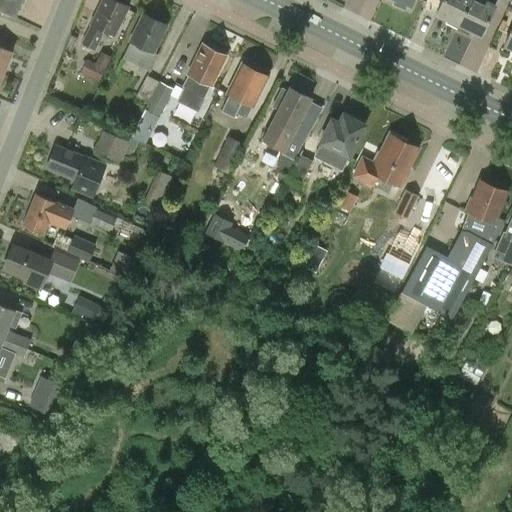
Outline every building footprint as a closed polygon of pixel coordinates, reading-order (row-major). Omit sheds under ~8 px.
[(0,0),(0,10),(14,18),(22,0),(0,0)] [(113,0),(102,0),(90,25),(91,25),(82,43),(94,49),(103,32),(113,37),(128,8),(113,0)] [(405,8),(406,5),(410,6),(412,0),(394,0),(393,4),(405,8)] [(445,24),(457,30),(470,0),(443,0),(436,15),(447,20),(445,24)] [(495,6),(481,0),(470,0),(457,30),(468,35),(470,32),(480,37),(495,6)] [(157,55),(152,53),(166,26),(144,15),(122,58),(149,71),(157,55)] [(511,50),(511,25),(503,47),(511,50)] [(189,75),(183,87),(184,88),(177,102),(199,112),(205,99),(203,98),(226,56),(202,44),(187,74),(189,75)] [(0,72),(3,74),(12,52),(0,46),(0,72)] [(80,73),(100,82),(111,57),(101,52),(96,64),(87,60),(80,73)] [(262,91),(260,90),(267,75),(242,63),(235,77),(234,76),(226,93),(229,95),(221,111),(234,117),(237,112),(246,117),(252,106),(254,107),(262,91)] [(137,96),(150,103),(160,83),(147,76),(137,96)] [(174,90),(160,83),(150,103),(132,137),(146,144),(174,90)] [(272,106),(278,109),(262,139),(283,150),(281,153),(282,154),(293,159),(310,131),(297,125),(311,98),(301,93),(303,89),(293,84),(291,87),(289,86),(287,91),(282,88),(272,106)] [(329,158),(333,150),(349,157),(365,124),(361,123),(362,120),(350,114),(349,117),(344,115),(345,113),(344,112),(338,123),(331,119),(319,142),(321,144),(317,152),(329,158)] [(95,153),(121,164),(131,142),(104,131),(95,153)] [(373,186),(377,176),(400,187),(409,169),(407,167),(417,147),(390,134),(380,155),(377,156),(373,164),(362,158),(353,176),(373,186)] [(219,156),(234,164),(244,144),(229,137),(219,156)] [(84,156),(55,144),(45,168),(74,180),(71,188),(91,196),(105,165),(85,156),(84,156)] [(289,179),(301,185),(315,157),(303,150),(289,179)] [(293,159),(282,154),(276,165),(287,171),(293,159)] [(234,164),(219,156),(214,166),(229,174),(234,164)] [(173,176),(157,169),(149,190),(165,197),(173,176)] [(466,212),(469,213),(467,219),(498,232),(504,221),(497,217),(502,206),(501,205),(506,191),(480,180),(473,199),(470,199),(466,212)] [(336,204),(351,212),(359,197),(344,189),(336,204)] [(407,217),(418,196),(406,190),(395,211),(407,217)] [(65,227),(73,209),(35,193),(22,224),(43,233),(48,220),(65,227)] [(110,232),(117,218),(96,209),(90,223),(110,232)] [(215,214),(205,233),(223,242),(233,223),(215,214)] [(440,342),(452,318),(498,232),(467,219),(463,227),(446,258),(425,247),(401,291),(442,313),(430,337),(440,342)] [(94,246),(76,238),(69,253),(87,261),(94,246)] [(24,283),(39,290),(46,271),(68,280),(77,259),(55,250),(51,259),(14,244),(3,270),(26,280),(24,283)] [(135,260),(118,252),(110,271),(127,279),(135,260)] [(252,316),(267,322),(275,305),(273,304),(277,295),(272,292),(268,301),(261,298),(252,316)] [(101,306),(90,301),(83,316),(94,322),(101,306)] [(22,314),(0,304),(0,338),(27,349),(31,341),(6,331),(9,326),(16,329),(22,314)] [(471,317),(460,312),(451,329),(461,335),(471,317)] [(27,349),(0,338),(0,376),(4,378),(14,354),(24,358),(27,349)] [(82,371),(88,354),(69,347),(63,364),(82,371)] [(472,384),(477,376),(463,368),(458,376),(472,384)] [(69,388),(43,378),(31,407),(56,418),(69,388)]
